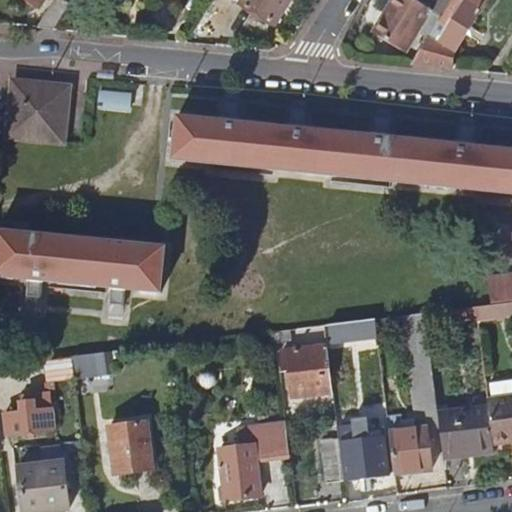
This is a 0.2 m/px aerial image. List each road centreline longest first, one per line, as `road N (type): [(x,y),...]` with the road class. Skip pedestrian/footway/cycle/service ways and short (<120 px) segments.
road 1 (residential): [(0,44),(288,74)]
road 2 (residential): [(288,74),(511,97)]
